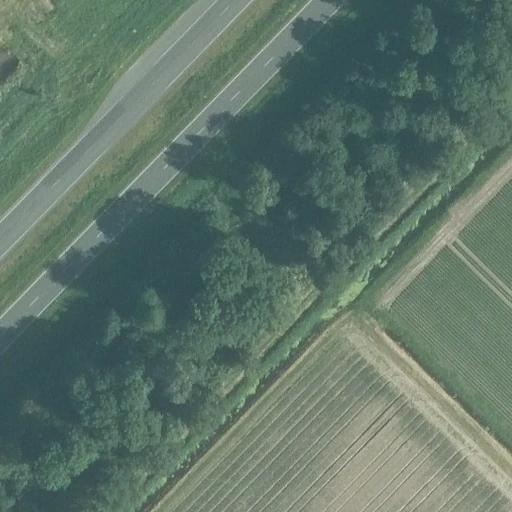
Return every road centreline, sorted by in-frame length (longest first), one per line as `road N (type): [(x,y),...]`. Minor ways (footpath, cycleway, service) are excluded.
road 1 (trunk): [(0,340),(332,0)]
road 2 (trunk): [(237,0),(0,244)]
